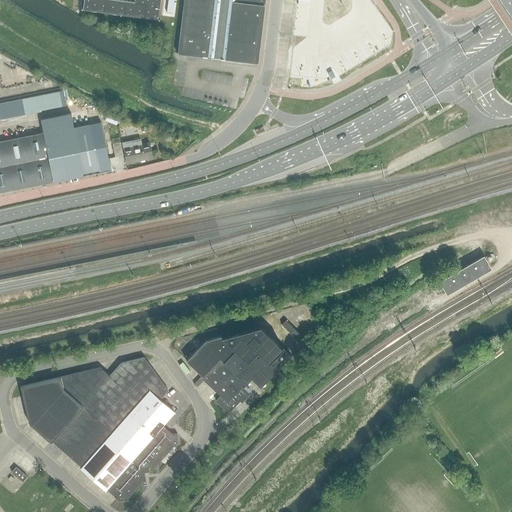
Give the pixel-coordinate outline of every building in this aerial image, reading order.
[(80,0),(80,4),(83,4),(82,9),(83,9),(83,8),(157,18),(157,19),(160,0),(80,0)] [(187,0),(182,54),(177,53),(177,54),(258,63),(254,62),(260,0),(187,0)] [(66,106),(63,90),(0,102),(0,123),(27,118),(27,113),(66,106)] [(0,192),(84,176),(110,170),(100,122),(89,125),(86,110),(41,120),(43,132),(0,141),(0,192)] [(119,117),(107,113),(104,121),(116,125),(119,117)] [(149,143),(142,145),(141,139),(122,142),(123,148),(126,163),(152,158),(149,143)] [(121,142),(112,144),(115,158),(123,156),(121,142)] [(483,256),(439,281),(440,283),(444,289),(446,293),(447,294),(490,269),(487,264),(484,257),(483,256)] [(286,328),(300,342),(304,338),(292,326),(286,320),(281,324),(286,328)] [(205,340),(186,360),(186,361),(198,372),(203,376),(201,378),(203,380),(208,385),(213,389),(220,396),(216,401),(228,413),(242,399),(243,401),(249,395),(241,387),(245,384),(246,385),(251,379),(260,388),(291,356),(260,325),(221,335),(221,336),(205,340)] [(52,442),(69,457),(81,467),(80,468),(105,491),(106,490),(106,489),(107,488),(116,496),(117,501),(127,500),(127,496),(140,481),(145,480),(144,473),(149,472),(149,468),(156,467),(156,463),(173,444),(177,444),(177,434),(171,434),(163,426),(174,413),(175,413),(159,399),(167,390),(144,357),(122,362),(110,376),(100,368),(20,387),(29,424),(50,443),(52,442)] [(23,482),(27,477),(16,467),(12,472),(23,482)]
